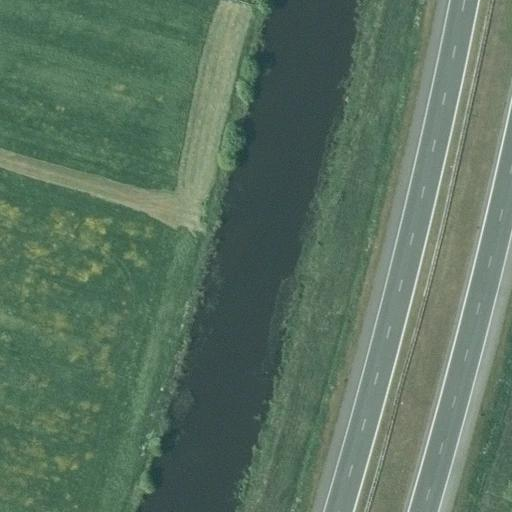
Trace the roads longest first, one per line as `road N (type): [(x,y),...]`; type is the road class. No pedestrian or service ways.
road 1 (motorway): [(462,0),(386,335),(336,511)]
road 2 (motorway): [(419,511),(511,156)]
